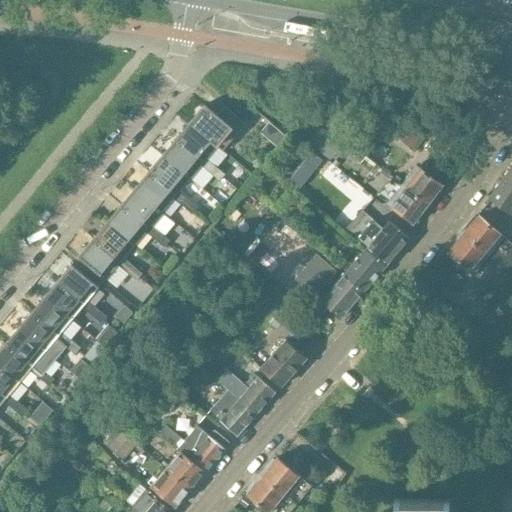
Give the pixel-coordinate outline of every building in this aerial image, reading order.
[(204,105),(189,122),(217,145),(216,146),(222,151),(237,133),(204,105)] [(242,115),(241,115),(249,122),(257,112),(249,105),(242,115)] [(189,122),(175,139),(203,162),(200,165),(209,173),(215,166),(206,158),(216,146),(217,145),(189,122)] [(309,142),(330,159),(342,143),(322,126),(309,142)] [(410,127),(401,140),(414,150),(424,138),(410,127)] [(175,139),(162,155),(189,178),(200,165),(203,162),(175,139)] [(291,145),(277,162),(292,175),(307,159),(291,145)] [(162,155),(148,172),(175,195),(173,198),(182,206),(187,199),(178,192),(189,178),(162,155)] [(511,164),(501,180),(511,187),(511,164)] [(225,174),(215,166),(209,173),(219,181),(225,174)] [(420,169),(405,188),(428,204),(432,198),(434,200),(441,190),(440,189),(442,186),(420,169)] [(148,172),(134,189),(161,212),(173,198),(175,195),(148,172)] [(488,198),(511,215),(511,187),(501,180),(488,198)] [(423,211),(428,204),(405,188),(391,207),(413,224),(415,221),(417,222),(424,212),(423,211)] [(134,189),(120,205),(148,228),(145,231),(154,239),(160,232),(150,225),(161,212),(134,189)] [(381,206),(366,194),(358,204),(373,216),(381,206)] [(197,207),(187,199),(182,206),(191,214),(197,207)] [(120,205),(106,222),(134,245),(145,231),(148,228),(120,205)] [(467,227),(462,233),(482,251),(499,233),(477,215),(475,218),(473,216),(465,226),(467,227)] [(106,222),(92,238),(120,261),(117,265),(126,272),(132,266),(123,258),(134,245),(106,222)] [(389,222),(366,248),(386,265),(408,239),(394,226),(389,222)] [(169,241),(160,232),(154,239),(164,247),(169,241)] [(449,249),(447,250),(468,268),(482,251),(462,233),(457,239),(455,238),(447,247),(449,249)] [(492,253),(511,269),(511,241),(506,236),(492,253)] [(92,238),(78,256),(105,279),(117,265),(120,261),(92,238)] [(366,248),(343,274),(363,291),(386,265),(366,248)] [(315,252),(298,278),(320,293),(338,267),(315,252)] [(70,265),(57,281),(84,304),(82,307),(91,315),(97,308),(87,301),(98,287),(70,265)] [(142,274),(132,266),(126,272),(136,280),(142,274)] [(343,274),(320,301),(340,318),(363,291),(343,274)] [(57,281),(44,297),(71,320),(82,307),(84,304),(57,281)] [(44,297),(31,312),(58,335),(55,339),(65,347),(70,340),(61,332),(71,320),(44,297)] [(106,316),(97,308),(91,315),(100,323),(106,316)] [(58,335),(31,312),(18,328),(45,351),(54,358),(65,347),(55,339),(58,335)] [(54,358),(45,351),(18,328),(4,344),(32,367),(29,370),(39,378),(44,371),(54,358)] [(80,348),(70,340),(65,347),(74,355),(80,348)] [(284,340),(260,368),(280,386),(305,358),(284,340)] [(4,344),(0,349),(0,366),(19,382),(29,370),(32,367),(4,344)] [(0,366),(0,393),(6,398),(3,401),(12,409),(18,402),(9,395),(19,382),(0,366)] [(255,415),(275,392),(253,374),(251,377),(254,380),(246,389),(225,370),(216,381),(228,391),(237,399),(255,415)] [(54,379),(44,371),(39,378),(48,386),(54,379)] [(237,436),(255,415),(237,399),(228,391),(209,411),(219,421),(237,436)] [(28,410),(18,402),(12,409),(22,417),(28,410)] [(60,412),(49,425),(63,437),(72,427),(74,424),(60,412)] [(206,471),(227,447),(230,444),(214,430),(209,437),(196,426),(183,441),(165,425),(159,433),(177,449),(178,450),(205,472),(206,471)] [(133,443),(116,428),(103,443),(120,458),(133,443)] [(101,451),(97,455),(106,463),(111,458),(101,450),(101,451)] [(205,472),(178,450),(163,467),(190,490),(205,472)] [(301,478),(276,457),(273,459),(272,458),(265,466),(266,468),(260,475),(286,496),(301,478)] [(190,490),(163,467),(148,485),(175,507),(190,490)] [(272,511),(286,496),(260,475),(255,481),(254,480),(246,489),(248,491),(245,494),(267,511),(272,511)] [(65,476),(56,486),(68,497),(77,487),(65,476)] [(171,511),(172,511),(148,492),(139,485),(123,503),(132,510),(134,511),(171,511)] [(108,495),(98,506),(105,511),(107,511),(116,501),(108,495)] [(448,511),(449,499),(394,499),(393,511),(448,511)]
